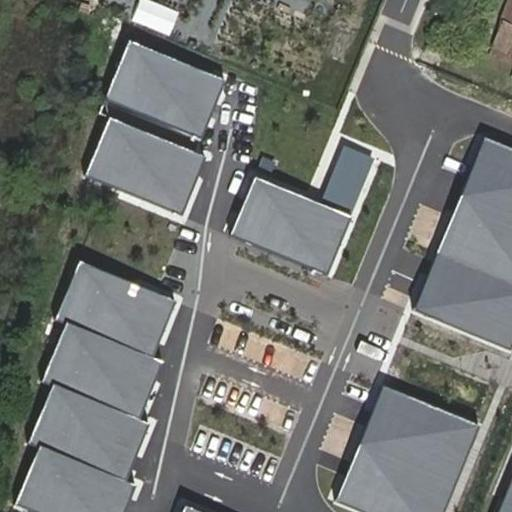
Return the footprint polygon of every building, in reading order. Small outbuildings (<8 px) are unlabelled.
[(511,22),(510,21),(495,58),(510,65),(511,58),(511,22)] [(221,74),(126,38),(102,99),(198,135),(221,74)] [(200,154),(105,118),(81,179),(177,216),(200,154)] [(511,151),(486,141),(416,313),(511,352),(511,151)] [(343,212),(248,176),(224,237),(320,273),(343,212)] [(179,292),(86,250),(59,310),(69,315),(151,352),(179,292)] [(151,352),(69,315),(43,371),(56,377),(138,415),(164,358),(151,352)] [(138,415),(56,377),(28,437),(40,443),(120,479),(148,419),(138,415)] [(449,511),(483,429),(387,390),(342,502),(366,511),(449,511)] [(120,479),(40,443),(13,502),(35,511),(120,511),(133,485),(120,479)]
